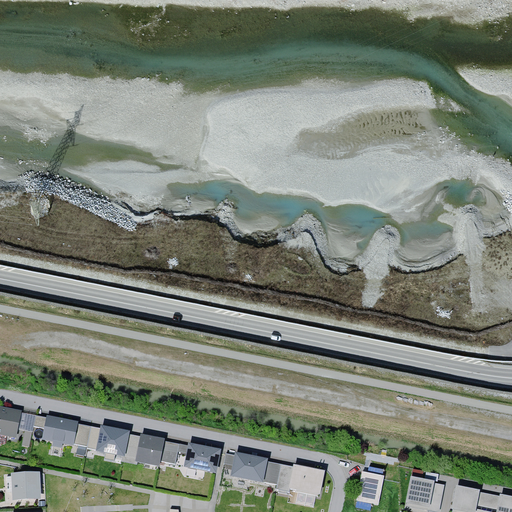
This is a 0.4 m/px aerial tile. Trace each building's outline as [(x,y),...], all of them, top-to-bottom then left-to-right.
[(0,440),(17,443),(22,417),(0,412),(0,440)] [(44,444),(75,450),(79,427),(49,421),(44,444)] [(96,450),(110,453),(124,457),(130,430),(102,424),(96,450)] [(162,444),(142,440),(138,461),(158,466),(162,444)] [(193,449),(188,472),(219,478),(224,456),(193,449)] [(238,458),(233,481),(265,487),(270,464),(238,458)] [(329,476),(296,470),(292,494),(324,501),(329,476)] [(358,505),(380,510),(386,480),(364,476),(358,505)] [(441,509),(445,482),(411,476),(407,504),(441,509)] [(13,478),(14,504),(42,503),(42,477),(13,478)] [(453,511),(511,511),(511,494),(457,484),(452,511),(453,511)]
